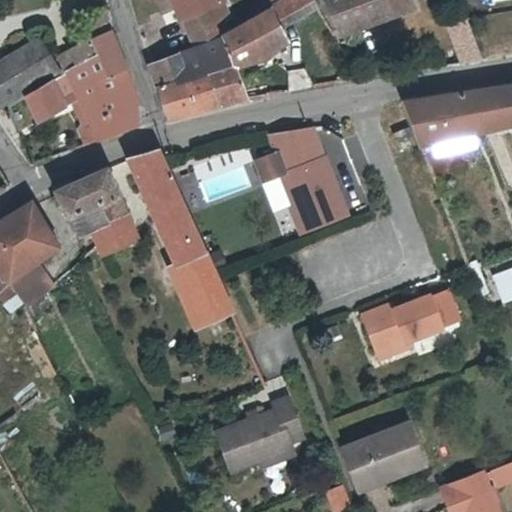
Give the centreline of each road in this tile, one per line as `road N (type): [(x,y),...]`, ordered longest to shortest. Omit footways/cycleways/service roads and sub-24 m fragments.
road 1 (residential): [(351,97),(417,274),(287,325)]
road 2 (residential): [(351,97),(161,136)]
road 3 (residential): [(511,57),(351,97)]
road 4 (residential): [(161,136),(24,189)]
road 5 (residential): [(122,0),(161,136)]
